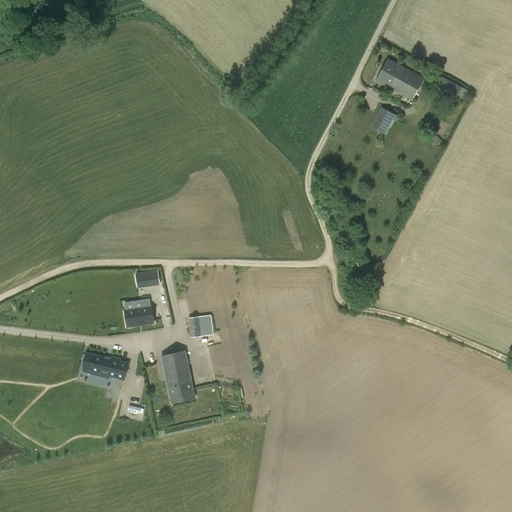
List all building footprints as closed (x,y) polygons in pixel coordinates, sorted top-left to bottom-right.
[(424,78),(388,59),(376,81),(412,100),(424,78)] [(462,90),(440,78),(435,89),(456,100),(462,90)] [(385,132),(389,124),(393,116),(381,109),(372,125),(385,132)] [(148,285),(147,273),(135,275),(137,286),(148,285)] [(125,311),(127,327),(153,323),(151,307),(150,307),(149,302),(143,303),(144,308),(125,311)] [(209,317),(197,318),(197,317),(189,318),(191,338),(200,336),(198,324),(210,323),(209,317)] [(185,351),(161,356),(171,403),(195,398),(185,351)] [(116,377),(124,379),(128,364),(119,362),(120,360),(111,358),(110,362),(103,360),(104,358),(94,355),(92,362),(91,362),(91,364),(89,373),(110,378),(110,376),(116,377)]
